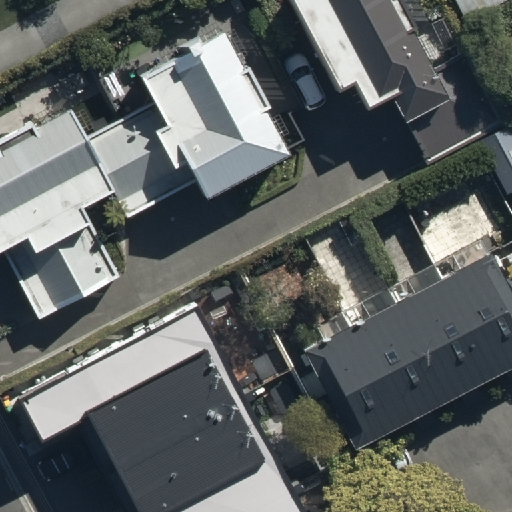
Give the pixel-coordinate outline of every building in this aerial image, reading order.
[(0,0),(0,63),(118,0),(0,0)] [(408,0),(262,0),(332,142),(378,119),(401,165),(499,118),(455,28),(428,41),(408,0)] [(450,0),(460,19),(496,0),(450,0)] [(283,149),(218,32),(136,77),(149,103),(82,136),(62,101),(0,135),(0,254),(36,319),(114,276),(75,207),(106,189),(122,218),(190,180),(199,196),(283,149)] [(511,115),(475,134),(500,186),(511,180),(511,115)] [(511,300),(485,249),(299,347),(351,447),(511,362),(511,300)] [(300,511),(187,295),(9,387),(32,431),(76,408),(130,510),(125,511),(300,511)]
